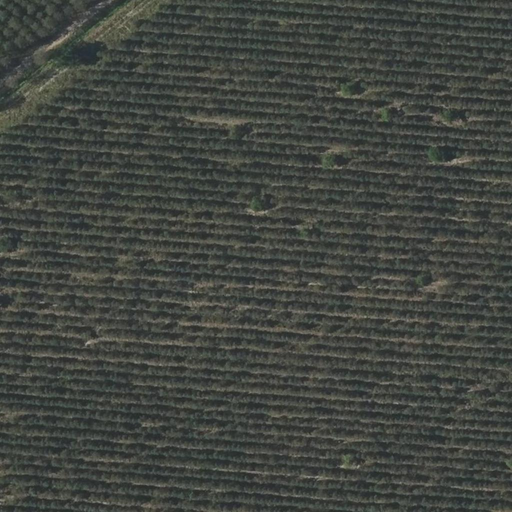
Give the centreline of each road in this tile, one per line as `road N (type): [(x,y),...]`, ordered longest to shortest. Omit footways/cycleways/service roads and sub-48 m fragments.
road 1 (track): [(156,0),(0,121)]
road 2 (track): [(102,0),(0,79)]
